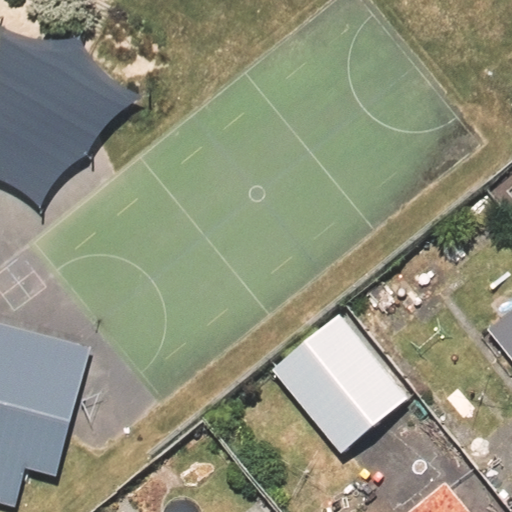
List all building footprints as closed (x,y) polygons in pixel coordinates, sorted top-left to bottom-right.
[(21,24),(6,17),(7,33),(6,54),(1,73),(0,76),(0,174),(6,176),(23,186),(39,196),(47,206),(55,193),(65,177),(76,166),(87,157),(96,153),(101,141),(107,130),(120,115),(135,102),(155,91),(131,77),(114,61),(104,50),(96,37),(89,30),(78,30),(61,31),(42,29),(21,24)] [(414,398),(346,315),(278,371),(346,454),(414,398)] [(511,315),(494,329),(511,351),(511,315)] [(0,497),(22,503),(32,463),(64,471),(98,343),(0,317),(0,497)] [(474,511),(453,485),(418,511),(474,511)]
